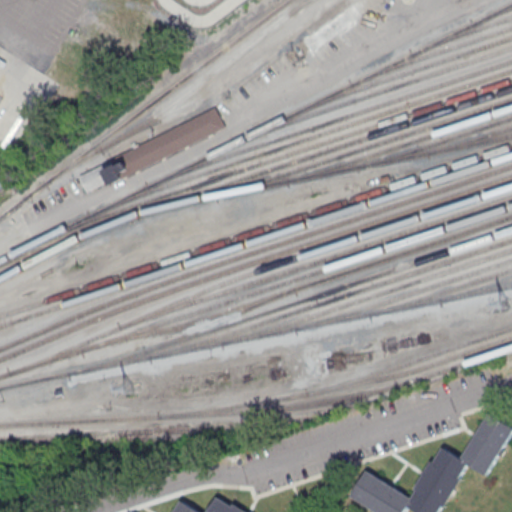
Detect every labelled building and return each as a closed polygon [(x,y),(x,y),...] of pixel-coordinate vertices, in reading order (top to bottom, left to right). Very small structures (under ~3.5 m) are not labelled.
[(310,53),(364,17),(354,3),(301,39),(310,53)] [(227,128),(218,108),(79,173),(88,193),(227,128)] [(365,471),(351,498),(379,511),(405,511),(408,506),(420,511),(442,511),(467,463),(489,475),(511,429),(511,424),(487,412),(464,457),(439,445),(414,495),(365,471)] [(218,496),(208,511),(249,511),(234,503),(233,505),(218,496)] [(202,511),(181,499),(173,511),(202,511)]
